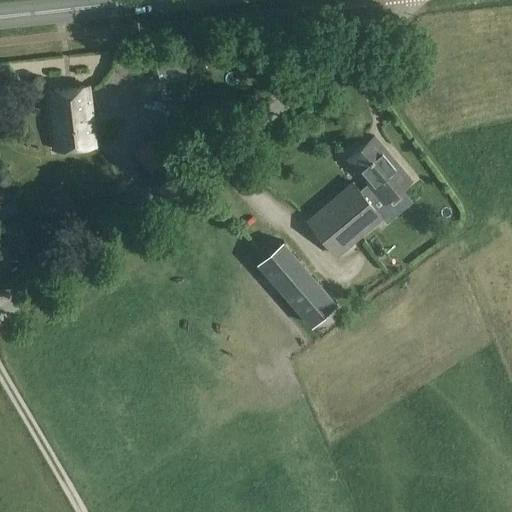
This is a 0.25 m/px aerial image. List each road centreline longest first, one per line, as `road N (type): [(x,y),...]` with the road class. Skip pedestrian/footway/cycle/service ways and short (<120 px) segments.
road 1 (residential): [(0,315),(397,18),(403,0)]
road 2 (secondary): [(0,18),(161,0)]
road 3 (track): [(0,374),(82,511)]
